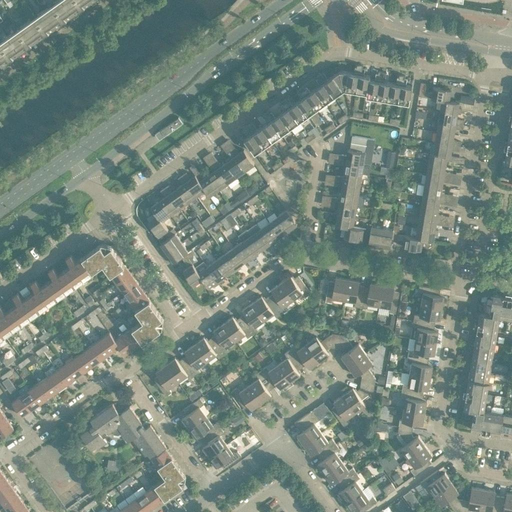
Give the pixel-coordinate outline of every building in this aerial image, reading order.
[(64,0),(56,0),(51,4),(44,9),(56,26),(62,21),(63,23),(69,20),(67,18),(73,13),(64,0)] [(91,0),(64,0),(73,13),(80,8),(81,11),(87,7),(85,5),(91,1),(91,0)] [(44,9),(26,22),(38,38),(44,34),(46,36),(51,32),(49,30),(56,26),(44,9)] [(26,22),(8,34),(20,51),(27,46),(28,49),(33,45),(32,43),(38,38),(26,22)] [(8,34),(0,40),(0,60),(1,62),(0,62),(2,64),(9,59),(10,61),(15,58),(14,56),(20,51),(8,34)] [(354,72),(340,70),(344,89),(366,92),(367,92),(369,78),(370,75),(364,74),(365,68),(363,67),(363,65),(356,63),(354,72)] [(323,71),(316,75),(318,77),(316,79),(320,84),(315,87),(325,102),(344,89),(340,70),(328,78),(323,71)] [(375,79),(369,78),(367,92),(366,92),(366,95),(387,99),(390,81),(385,81),(386,72),(379,70),(378,73),(376,73),(375,79)] [(396,82),(390,81),(387,99),(409,103),(412,85),(406,84),(407,78),(405,77),(405,75),(398,74),(396,82)] [(302,97),(297,100),(308,115),(325,102),(315,87),(310,91),(306,86),(305,87),(303,85),(297,89),(302,97)] [(432,92),(425,91),(424,96),(442,99),(449,100),(451,89),(433,86),(432,92)] [(287,96),(281,101),(283,103),(281,104),(285,109),(280,113),(290,127),(308,115),(297,100),(293,103),(287,96)] [(459,101),(449,100),(442,99),(440,110),(458,113),(457,113),(461,113),(461,108),(458,108),(459,101)] [(268,110),(262,114),(267,122),(262,125),(273,140),(290,127),(280,113),(275,116),(271,111),(269,112),(268,110)] [(458,113),(440,110),(438,120),(463,124),(464,119),(457,118),(457,113),(458,113)] [(165,136),(183,122),(179,116),(172,122),(168,126),(161,130),(165,136)] [(463,124),(438,120),(436,131),(454,134),(455,128),(462,129),(463,124)] [(258,129),(252,121),(246,126),(248,128),(246,129),(249,134),(244,138),(255,152),(273,140),(262,125),(258,129)] [(454,134),(436,131),(435,142),(460,146),(461,141),(453,140),(454,134)] [(511,131),(509,131),(508,140),(505,140),(503,151),(506,152),(505,160),(511,161),(511,131)] [(435,142),(433,152),(450,155),(451,149),(459,151),(460,146),(435,142)] [(234,146),(230,149),(245,170),(254,163),(244,149),(239,152),(234,146)] [(231,158),(226,162),(236,176),(245,170),(230,149),(226,152),(231,158)] [(339,154),(339,159),(364,163),(365,152),(348,149),(347,155),(339,154)] [(450,155),(433,152),(430,152),(428,162),(446,165),(446,160),(454,161),(455,156),(450,155)] [(217,159),(213,162),(228,182),(236,176),(226,162),(221,165),(217,159)] [(364,163),(339,159),(338,163),(345,165),(344,170),(362,173),(364,163)] [(213,171),(208,174),(219,189),(228,182),(213,162),(209,165),(213,171)] [(446,165),(428,162),(426,173),(451,177),(452,172),(445,171),(446,165)] [(336,175),(335,180),(360,184),(362,173),(344,170),(343,176),(336,175)] [(199,171),(195,174),(205,189),(210,195),(219,189),(208,174),(204,178),(199,171)] [(186,172),(182,175),(197,195),(205,189),(195,174),(190,178),(186,172)] [(451,177),(426,173),(424,184),(442,187),(443,181),(450,182),(451,177)] [(182,184),(177,187),(188,201),(197,195),(182,175),(178,177),(182,184)] [(360,184),(335,180),(334,185),(342,186),(341,192),(358,195),(360,184)] [(394,182),(393,189),(401,191),(402,183),(394,182)] [(250,195),(259,189),(254,183),(245,189),(246,189),(250,195)] [(168,184),(164,187),(179,208),(188,201),(177,187),(173,190),(168,184)] [(442,187),(424,184),(423,194),(448,199),(449,194),(441,192),(442,187)] [(165,196),(160,199),(160,200),(170,214),(179,208),(164,187),(160,190),(165,196)] [(250,195),(246,189),(237,195),(238,196),(241,201),(250,195)] [(332,196),(331,201),(356,205),(358,195),(341,192),(340,197),(332,196)] [(448,199),(423,194),(421,205),(438,208),(439,202),(447,204),(448,199)] [(151,206),(157,215),(157,214),(161,220),(162,220),(170,214),(160,200),(160,199),(158,197),(154,200),(156,202),(151,206)] [(228,201),(219,208),(223,214),(232,207),(228,201)] [(356,205),(331,201),(331,206),(338,207),(337,213),(355,216),(356,205)] [(438,208),(421,205),(419,216),(444,220),(445,215),(437,214),(438,208)] [(297,223),(287,209),(278,215),(290,232),(294,229),(292,227),(297,223)] [(335,224),(346,226),(346,225),(353,227),(353,226),(355,216),(337,213),(334,212),(333,217),(336,218),(335,224)] [(164,232),(168,238),(175,233),(176,232),(173,228),(169,231),(162,220),(161,220),(157,214),(157,215),(148,221),(159,235),(164,232)] [(290,232),(278,215),(269,222),(279,236),(284,233),(286,235),(290,232)] [(444,220),(419,216),(417,226),(435,229),(436,224),(443,225),(444,220)] [(279,236),(269,222),(260,228),(272,245),(276,242),(274,239),(279,236)] [(366,228),(353,226),(353,227),(346,225),(346,226),(344,237),(362,239),(363,233),(370,234),(370,230),(366,229),(366,228)] [(382,228),(371,226),(370,230),(370,234),(368,243),(374,244),(374,247),(379,248),(382,228)] [(435,229),(417,226),(416,237),(423,238),(423,239),(433,240),(434,234),(437,235),(438,229),(435,229)] [(261,249),(251,234),(247,228),(238,235),(242,241),(255,257),(259,255),(257,252),(261,249)] [(272,245),(260,228),(251,234),(261,249),(266,245),(268,248),(272,245)] [(393,230),(393,229),(382,228),(379,248),(384,249),(384,246),(390,247),(392,238),(397,239),(398,234),(399,231),(393,230)] [(164,248),(162,250),(164,254),(181,242),(175,233),(168,238),(161,243),(164,248)] [(416,237),(398,234),(397,239),(404,240),(403,246),(421,249),(423,239),(423,238),(416,237)] [(208,240),(200,245),(203,249),(211,244),(208,240)] [(242,241),(234,247),(244,261),(249,258),(250,260),(255,257),(242,241)] [(181,242),(164,254),(167,258),(170,256),(174,261),(181,256),(187,251),(188,251),(181,242)] [(100,243),(82,256),(92,271),(103,263),(110,273),(124,263),(112,245),(105,250),(100,243)] [(234,247),(225,253),(237,270),(241,267),(239,265),(244,261),(234,247)] [(191,256),(187,251),(181,256),(184,260),(188,257),(191,256)] [(225,253),(216,259),(226,274),(231,270),(233,273),(237,270),(225,253)] [(71,254),(66,257),(71,265),(65,269),(75,283),(92,271),(82,256),(76,261),(71,254)] [(199,272),(188,257),(184,260),(188,266),(183,270),(193,284),(202,278),(203,278),(198,272),(199,272)] [(216,259),(207,266),(219,283),(223,280),(222,277),(226,274),(216,259)] [(124,263),(110,273),(117,282),(131,272),(124,263)] [(207,266),(199,272),(198,272),(203,278),(202,278),(208,287),(213,283),(215,286),(219,283),(207,266)] [(53,267),(48,270),(53,277),(47,282),(57,296),(75,283),(65,269),(58,274),(53,267)] [(131,272),(117,282),(123,291),(137,281),(131,272)] [(290,274),(281,281),(293,299),(302,292),(305,296),(311,292),(298,275),(293,278),(290,274)] [(333,297),(344,299),(347,278),(336,276),(335,281),(329,280),(325,301),(332,302),(333,297)] [(359,280),(347,278),(344,299),(355,301),(354,306),(360,307),(364,286),(358,285),(359,280)] [(36,279),(31,283),(36,290),(29,294),(39,308),(57,296),(47,282),(41,286),(36,279)] [(137,281),(123,291),(129,300),(143,290),(137,281)] [(274,292),(269,295),(282,313),(287,309),(284,305),(293,299),(281,281),(271,288),(274,292)] [(370,286),(364,286),(360,307),(367,308),(368,303),(379,305),(382,284),(371,282),(370,286)] [(394,286),(382,284),(379,305),(390,307),(389,311),(396,313),(399,291),(393,290),(394,286)] [(440,288),(419,285),(418,291),(423,292),(421,303),(442,307),(444,295),(439,294),(440,288)] [(143,290),(129,300),(136,309),(150,299),(143,290)] [(18,292),(13,295),(18,302),(12,307),(22,321),(39,308),(29,294),(23,299),(18,292)] [(493,293),(490,313),(500,315),(511,316),(511,293),(503,292),(503,294),(493,293)] [(262,295),(252,302),(264,319),(274,313),(276,317),(282,313),(269,295),(264,299),(262,295)] [(150,299),(136,309),(143,319),(132,327),(143,341),(161,328),(156,321),(163,317),(150,299)] [(245,313),(240,316),(253,333),(258,330),(255,326),(264,319),(252,302),(242,309),(245,313)] [(442,307),(421,303),(419,314),(414,314),(413,320),(434,323),(435,318),(440,318),(442,307)] [(0,304),(0,314),(0,315),(0,327),(4,334),(22,321),(12,307),(5,311),(0,304)] [(74,312),(76,315),(86,308),(84,305),(74,312)] [(498,323),(500,315),(490,313),(480,311),(478,319),(498,323)] [(233,315),(224,322),(236,339),(245,333),(248,337),(253,333),(240,316),(236,319),(233,315)] [(496,334),(498,323),(478,319),(475,319),(474,330),(476,331),(496,334)] [(434,323),(413,320),(412,326),(417,327),(415,338),(436,342),(438,330),(434,329),(434,323)] [(377,321),(376,330),(382,331),(384,322),(377,321)] [(216,333),(212,336),(224,354),(229,350),(226,346),(236,339),(224,322),(213,329),(216,333)] [(132,327),(124,333),(134,347),(143,341),(132,327)] [(39,337),(41,340),(51,333),(49,330),(46,331),(44,333),(39,337)] [(110,331),(100,338),(111,352),(119,346),(115,339),(110,331)] [(495,343),(496,334),(476,331),(475,340),(495,343)] [(317,336),(307,343),(319,360),(329,353),(326,349),(330,346),(336,347),(338,333),(332,332),(320,341),(317,336)] [(124,333),(115,339),(119,346),(124,354),(134,347),(124,333)] [(345,334),(338,333),(336,347),(342,348),(345,352),(341,355),(348,365),(365,352),(359,343),(353,346),(345,334)] [(204,336),(194,343),(207,360),(216,354),(219,358),(224,354),(212,336),(207,340),(204,336)] [(100,338),(92,344),(102,358),(111,352),(100,338)] [(436,342),(415,338),(413,349),(409,348),(407,355),(429,358),(430,353),(434,353),(436,342)] [(475,340),(473,349),(493,353),(495,343),(475,340)] [(21,349),(24,353),(33,346),(31,342),(21,349)] [(187,354),(183,357),(195,375),(200,371),(198,367),(207,360),(194,343),(185,350),(187,354)] [(319,360),(307,343),(298,349),(295,345),(290,349),(302,366),(307,363),(310,367),(319,360)] [(92,344),(83,350),(93,365),(102,358),(92,344)] [(302,366),(290,349),(284,353),(287,357),(278,363),(290,381),(300,374),(297,370),(302,366)] [(473,349),(472,359),(492,362),(493,353),(473,349)] [(83,350),(74,357),(84,371),(93,365),(83,350)] [(365,352),(348,365),(355,374),(359,372),(362,376),(361,382),(375,384),(376,378),(367,366),(372,362),(365,352)] [(258,353),(253,357),(257,362),(262,358),(258,353)] [(4,362),(6,365),(16,358),(14,355),(8,359),(4,362)] [(429,358),(407,355),(406,361),(411,362),(410,373),(431,377),(433,365),(428,364),(429,358)] [(74,357),(65,363),(75,377),(84,371),(74,357)] [(175,357),(165,364),(178,381),(187,374),(190,378),(195,375),(183,357),(178,361),(175,357)] [(492,362),(472,359),(470,369),(490,372),(492,362)] [(65,363),(56,369),(66,384),(75,377),(65,363)] [(290,381),(278,363),(269,370),(266,366),(261,369),(273,387),(278,383),(281,387),(290,381)] [(169,387),(178,381),(165,364),(156,370),(159,374),(154,378),(166,395),(172,391),(169,387)] [(56,369),(48,376),(58,390),(66,384),(56,369)] [(273,387),(261,369),(256,373),(258,377),(249,384),(262,401),(271,394),(269,390),(273,387)] [(490,372),(470,369),(468,378),(489,382),(490,372)] [(431,377),(410,373),(408,384),(403,383),(402,390),(423,393),(424,387),(429,388),(431,377)] [(48,376),(39,382),(49,396),(58,390),(48,376)] [(487,390),(489,382),(468,378),(467,387),(487,390)] [(49,396),(39,382),(30,388),(40,402),(49,396)] [(353,387),(343,394),(356,411),(365,404),(362,399),(374,390),(375,384),(361,382),(360,388),(356,391),(353,387)] [(262,401),(249,384),(240,390),(237,386),(232,390),(244,408),(249,404),(252,408),(262,401)] [(485,402),(487,394),(487,390),(467,387),(464,387),(462,398),(465,398),(485,402)] [(40,402),(30,388),(21,395),(31,409),(40,402)] [(423,393),(402,390),(401,396),(406,397),(404,408),(425,411),(427,400),(422,399),(423,393)] [(336,404),(331,408),(344,425),(349,422),(346,417),(356,411),(343,394),(334,400),(336,404)] [(21,395),(12,401),(22,415),(31,409),(21,395)] [(182,418),(189,427),(206,415),(200,406),(204,403),(200,397),(182,410),(186,415),(182,418)] [(484,410),(485,402),(465,398),(464,407),(474,408),(483,410),(484,410)] [(143,424),(129,405),(124,409),(122,408),(119,407),(117,408),(113,403),(90,419),(94,424),(103,436),(112,430),(114,434),(118,434),(122,432),(128,441),(133,437),(145,427),(148,425),(146,422),(143,424)] [(425,411),(404,408),(402,419),(400,419),(399,425),(413,427),(413,422),(423,423),(425,411)] [(480,430),(483,410),(474,408),(471,428),(480,430)] [(312,410),(294,422),(301,431),(297,434),(304,444),(321,431),(315,422),(319,419),(312,410)] [(491,435),(492,432),(495,412),(484,410),(483,410),(480,430),(480,432),(491,435)] [(499,433),(503,413),(495,412),(492,432),(499,433)] [(511,416),(511,414),(503,413),(499,433),(509,435),(511,416)] [(241,414),(233,419),(236,423),(240,421),(244,419),(241,414)] [(206,415),(189,427),(196,437),(200,434),(203,439),(221,426),(217,421),(213,424),(206,415)] [(7,418),(0,423),(0,437),(14,428),(7,418)] [(103,436),(94,424),(80,433),(91,448),(96,445),(98,448),(107,441),(103,436)] [(150,424),(148,425),(145,427),(133,437),(145,455),(148,453),(151,458),(152,457),(166,447),(166,446),(150,424)] [(411,433),(413,427),(399,425),(398,431),(406,443),(401,447),(408,457),(425,444),(418,435),(414,437),(411,433)] [(221,426),(203,439),(206,443),(202,446),(209,456),(227,444),(220,434),(224,431),(221,426)] [(251,428),(245,431),(249,436),(254,433),(251,428)] [(321,431),(304,444),(311,453),(315,451),(318,455),(336,443),(332,438),(328,441),(321,431)] [(336,443),(318,455),(322,460),(318,463),(325,473),(342,460),(335,451),(339,448),(336,443)] [(227,444),(209,456),(216,466),(220,463),(224,468),(241,455),(237,450),(233,453),(227,444)] [(425,444),(408,457),(414,466),(410,469),(414,474),(432,462),(428,457),(432,454),(425,444)] [(166,447),(152,457),(158,466),(172,456),(166,447)] [(172,456),(158,466),(166,477),(155,484),(165,498),(183,485),(179,479),(185,474),(172,456)] [(342,460),(325,473),(331,482),(335,479),(339,484),(356,472),(353,467),(349,469),(342,460)] [(441,475),(437,470),(420,482),(424,488),(428,485),(434,494),(452,481),(445,472),(441,475)] [(356,472),(339,484),(342,489),(338,492),(345,501),(363,489),(356,480),(360,477),(356,472)] [(397,472),(392,475),(398,483),(403,480),(397,472)] [(7,478),(0,482),(0,495),(13,487),(7,478)] [(459,491),(452,481),(434,494),(441,504),(447,500),(455,511),(456,511),(461,511),(464,499),(458,498),(455,494),(459,491)] [(387,494),(395,488),(391,482),(383,488),(387,494)] [(155,484),(146,490),(156,504),(165,498),(155,484)] [(469,500),(464,499),(461,511),(467,511),(469,507),(480,509),(483,488),(472,486),(469,500)] [(13,487),(0,495),(0,498),(5,506),(19,496),(13,487)] [(495,490),(483,488),(480,509),(491,511),(490,511),(497,511),(500,496),(494,495),(495,490)] [(363,489),(345,501),(352,511),(356,508),(358,511),(361,511),(377,501),(373,495),(369,498),(363,489)] [(146,490),(137,497),(148,511),(156,504),(146,490)] [(407,491),(402,494),(413,509),(417,506),(407,491)] [(506,496),(500,496),(497,511),(511,511),(511,492),(507,492),(506,496)] [(19,496),(5,506),(9,511),(15,511),(26,505),(19,496)] [(137,497),(129,503),(134,511),(145,511),(148,511),(137,497)] [(401,498),(394,503),(398,508),(405,503),(401,498)] [(134,511),(129,503),(120,509),(121,511),(134,511)]
